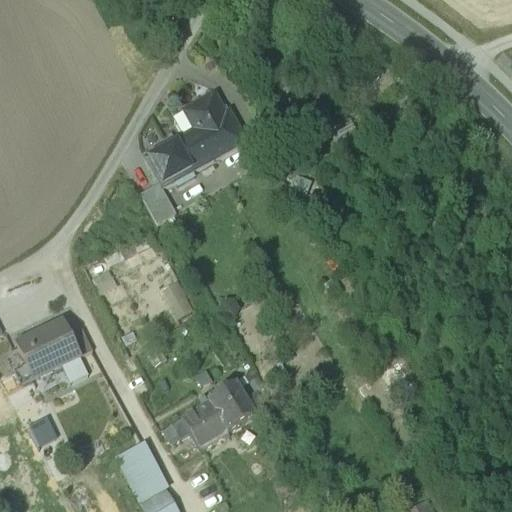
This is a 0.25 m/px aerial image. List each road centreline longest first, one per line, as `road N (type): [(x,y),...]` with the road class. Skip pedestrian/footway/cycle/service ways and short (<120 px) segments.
road 1 (unclassified): [(0,274),(37,255),(89,199),(206,0)]
road 2 (primary): [(353,0),(457,75),(511,130)]
